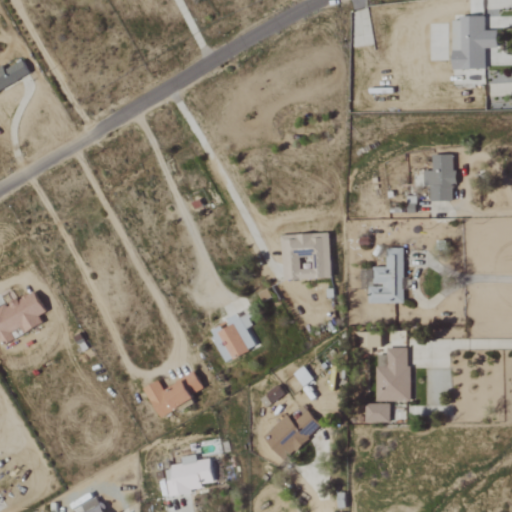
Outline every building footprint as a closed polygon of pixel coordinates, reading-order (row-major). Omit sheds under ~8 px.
[(485,19),(453,19),(454,71),(486,70),(486,49),(499,49),(499,31),(485,32),(485,19)] [(3,67),(0,68),(0,91),(31,75),(23,61),(5,71),(3,67)] [(456,157),(434,156),(433,172),(424,172),(424,186),(431,187),(431,202),(453,203),(453,186),(455,186),(456,157)] [(284,281),(333,280),(332,235),(282,236),(284,281)] [(404,249),(386,249),(386,268),(374,268),(374,286),(368,286),(368,304),(404,304),(404,249)] [(43,325),(39,317),(46,313),(35,292),(0,309),(0,342),(2,346),(43,325)] [(233,361),(258,349),(248,330),(256,326),(250,314),(241,318),(239,315),(228,320),(232,328),(220,334),(233,361)] [(357,333),(357,349),(382,349),(382,334),(357,333)] [(375,402),(410,403),(411,349),(387,349),(387,365),(376,365),(375,402)] [(303,388),(313,381),(304,368),(294,375),(303,388)] [(205,390),(196,372),(177,382),(179,387),(165,393),(160,383),(145,389),(160,419),(196,402),(193,396),(205,390)] [(264,394),(270,404),(284,397),(279,387),(264,394)] [(365,424),(390,424),(391,405),(366,404),(365,424)] [(323,427),(308,412),(296,422),(289,415),(263,438),(285,462),(323,427)] [(214,482),(211,459),(197,461),(196,455),(181,458),(182,466),(165,469),(169,497),(203,491),(202,484),(214,482)] [(105,511),(98,498),(83,506),(86,511),(85,511),(105,511)]
